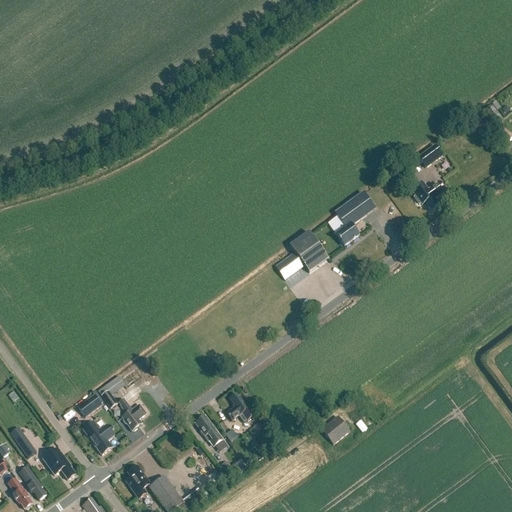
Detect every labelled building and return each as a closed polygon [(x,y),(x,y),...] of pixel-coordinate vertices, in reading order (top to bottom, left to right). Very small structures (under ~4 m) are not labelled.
[(504,122),(493,107),(483,114),(494,129),(504,122)] [(434,147),(417,159),(425,170),(443,158),(434,147)] [(422,183),(411,191),(416,198),(414,199),(419,206),(421,205),(422,206),(425,204),(431,213),(439,207),(434,201),(443,194),(437,185),(428,191),(422,183)] [(359,238),(352,228),(374,211),(362,195),(335,215),(345,229),(335,236),(344,249),(359,238)] [(328,261),(308,234),(289,248),(309,275),(328,261)] [(111,397),(126,387),(119,378),(99,393),(102,397),(101,398),(110,411),(117,406),(111,397)] [(94,398),(78,410),(85,419),(101,408),(100,406),(103,403),(95,393),(92,395),(94,398)] [(247,422),(254,417),(242,401),(240,402),(236,396),(235,397),(233,397),(231,399),(230,401),(229,401),(235,409),(226,415),(232,423),(242,416),(247,422)] [(5,398),(0,401),(0,405),(2,408),(8,403),(5,398)] [(132,434),(132,433),(134,434),(137,432),(137,430),(142,426),(139,422),(146,416),(139,407),(132,412),(123,401),(118,405),(121,408),(120,408),(126,417),(122,420),(123,422),(123,423),(125,426),(126,426),(132,434)] [(362,434),(389,415),(384,408),(370,418),(363,408),(350,418),(362,434)] [(222,442),(205,418),(195,426),(200,434),(200,435),(202,437),(203,437),(207,443),(208,443),(211,441),(212,442),(208,445),(212,450),(222,442)] [(349,434),(338,419),(323,430),(325,432),(323,434),(333,447),(349,434)] [(106,427),(99,432),(93,424),(83,432),(101,458),(112,450),(107,443),(114,438),(106,427)] [(260,425),(248,433),(266,457),(279,448),(270,436),(269,437),(260,425)] [(40,437),(45,434),(40,427),(35,431),(40,437)] [(224,435),(229,443),(237,438),(232,430),(224,435)] [(21,448),(28,458),(33,454),(26,444),(21,448)] [(10,455),(3,446),(0,448),(0,455),(3,460),(10,455)] [(43,462),(54,478),(61,473),(68,482),(75,477),(70,470),(71,469),(58,451),(43,462)] [(232,470),(228,463),(220,469),(230,483),(248,471),(242,463),(232,470)] [(138,502),(147,496),(143,491),(150,486),(137,468),(133,472),(131,472),(129,473),(128,475),(127,476),(131,481),(126,484),(131,491),(138,502)] [(33,494),(39,503),(46,498),(41,491),(43,490),(36,481),(27,469),(19,475),(28,487),(27,488),(32,495),(33,494)] [(173,511),(184,505),(182,503),(164,478),(148,490),(164,511),(173,511)] [(28,500),(29,499),(22,491),(22,490),(15,481),(7,486),(14,496),(12,497),(18,505),(19,504),(24,511),(25,511),(32,507),(28,500)] [(199,491),(182,503),(184,505),(173,511),(191,511),(207,501),(199,491)] [(92,501),(84,506),(86,509),(84,511),(103,511),(100,508),(98,510),(92,501)]
